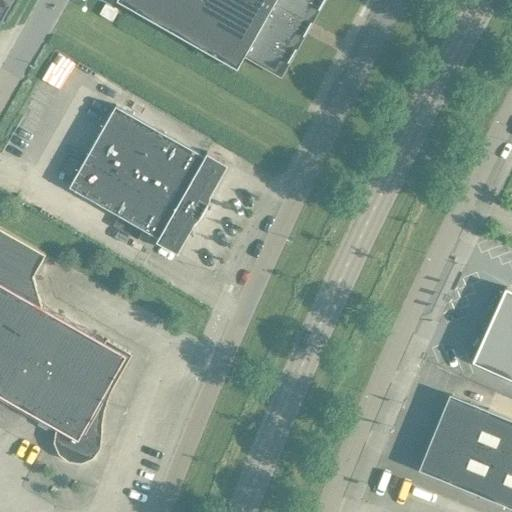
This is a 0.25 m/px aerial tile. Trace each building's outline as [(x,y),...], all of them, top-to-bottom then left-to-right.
[(274,68),(312,0),(117,0),(236,68),(245,52),(274,68)] [(117,11),(105,3),(99,14),(111,21),(117,11)] [(212,194),(210,193),(226,165),(227,165),(228,164),(206,152),(204,155),(115,105),(69,186),(158,237),(155,240),(178,253),(178,252),(177,251),(193,223),(194,224),(195,223),(194,222),(195,221),(200,216),(205,209),(208,202),(210,194),(211,195),(212,194)] [(103,342),(41,307),(32,275),(45,254),(0,228),(0,395),(55,427),(53,442),(58,453),(68,461),(80,462),(92,458),(99,448),(101,435),(101,422),(103,409),(106,400),(110,391),(131,354),(105,339),(103,342)] [(511,289),(505,287),(472,360),(511,378),(511,289)] [(438,440),(426,469),(457,482),(456,484),(511,507),(511,419),(487,409),(486,411),(455,399),(443,428),(440,426),(435,439),(438,440)]
